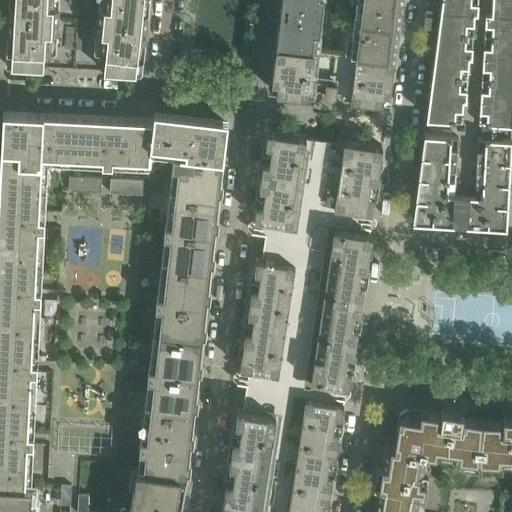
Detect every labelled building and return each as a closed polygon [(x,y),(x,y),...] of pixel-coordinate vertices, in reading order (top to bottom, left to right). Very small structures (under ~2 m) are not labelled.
[(142,70),(149,0),(9,0),(6,62),(8,64),(140,72),(142,70)] [(280,0),(276,43),(318,48),(323,0),(280,0)] [(401,0),(356,0),(355,19),(398,24),(401,0)] [(511,0),(441,0),(427,115),(428,116),(430,116),(430,131),(426,131),(426,132),(425,131),(413,219),(415,219),(437,220),(437,219),(434,218),(435,212),(454,213),(455,192),(469,193),(468,214),(487,215),(487,222),(483,222),(483,223),(507,224),(511,139),(511,136),(511,137),(511,126),(511,0)] [(394,58),(396,40),(398,24),(355,19),(350,52),(394,58)] [(350,52),(318,48),(276,43),(271,88),(316,93),(317,87),(344,90),(343,97),(389,102),(394,58),(350,52)] [(77,155),(80,114),(3,110),(0,175),(0,191),(41,193),(43,153),(77,155)] [(148,117),(80,114),(77,155),(146,159),(148,117)] [(222,154),(223,121),(148,117),(146,159),(151,159),(155,159),(169,155),(169,150),(180,152),(176,186),(219,191),(223,155),(222,154)] [(306,134),(268,128),(253,231),(266,233),(263,258),(257,258),(238,382),(248,383),(244,409),(238,408),(222,511),(326,511),(346,386),(335,385),(334,385),(333,385),(332,385),(331,386),(330,387),(329,388),(329,389),(324,388),(325,379),(349,383),(372,231),(348,228),(349,218),(355,219),(355,220),(355,221),(355,222),(356,223),(356,224),(357,224),(359,225),(370,227),(382,145),(344,140),(344,142),(306,136),(306,134)] [(70,175),(69,190),(102,192),(102,177),(70,175)] [(111,177),(110,192),(143,194),(144,179),(111,177)] [(211,261),(216,214),(219,191),(176,186),(168,256),(211,261)] [(0,262),(37,264),(39,226),(41,193),(0,191),(0,262)] [(203,332),(208,285),(211,261),(168,256),(160,327),(203,332)] [(0,334),(33,336),(35,298),(37,264),(0,262),(0,334)] [(195,403),(200,358),(203,332),(160,327),(152,398),(195,403)] [(0,406),(30,408),(32,370),(33,336),(0,334),(0,406)] [(187,474),(192,429),(195,403),(152,398),(144,468),(187,474)] [(0,484),(26,485),(28,442),(30,408),(0,406),(0,484)] [(441,413),(409,408),(409,410),(401,415),(399,414),(394,445),(426,450),(426,452),(437,454),(438,448),(456,451),(455,457),(478,460),(483,420),(463,417),(464,411),(442,408),(441,413)] [(511,416),(503,416),(503,421),(483,420),(478,460),(511,461),(511,416)] [(426,450),(394,445),(385,444),(382,464),(377,463),(374,485),(379,486),(376,505),(416,511),(419,493),(424,494),(428,471),(423,470),(426,452),(426,450)] [(180,511),(187,474),(144,468),(143,468),(138,467),(129,511),(180,511)] [(0,511),(30,511),(32,486),(26,485),(0,484),(0,511)] [(71,504),(72,484),(62,484),(61,504),(71,504)] [(88,511),(89,494),(79,493),(77,511),(88,511)]
